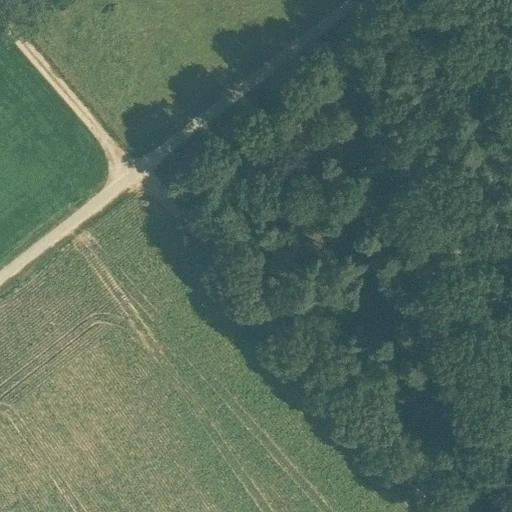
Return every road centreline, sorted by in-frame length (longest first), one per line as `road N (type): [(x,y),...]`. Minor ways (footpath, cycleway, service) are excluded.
road 1 (track): [(137,168),(446,511)]
road 2 (unclassified): [(0,277),(358,0)]
road 3 (track): [(137,168),(0,12)]
